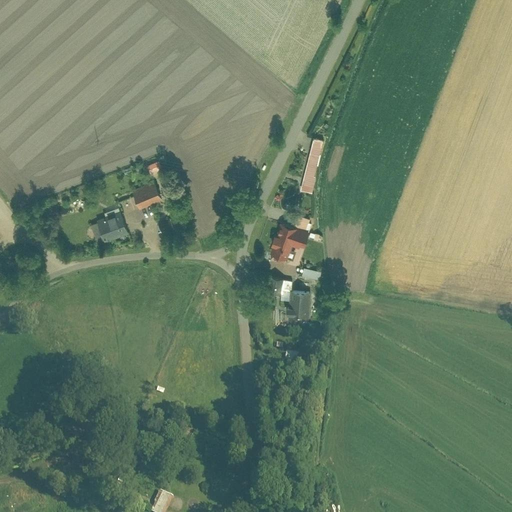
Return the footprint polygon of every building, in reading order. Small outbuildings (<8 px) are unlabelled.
[(306,173),(302,189),(312,192),(316,176),(306,173)] [(133,194),(140,210),(163,200),(155,184),(133,194)] [(80,199),(77,208),(87,211),(90,203),(80,199)] [(300,213),(297,223),(311,228),(315,217),(300,213)] [(91,225),(97,243),(129,232),(122,214),(91,225)] [(305,248),(310,233),(282,224),(271,259),(286,263),(292,244),(305,248)] [(272,282),(270,290),(283,292),(284,283),(272,282)] [(289,302),(288,322),(293,322),(293,328),(301,329),(302,323),(308,324),(310,304),(289,302)] [(150,511),(167,511),(174,499),(161,492),(150,511)]
